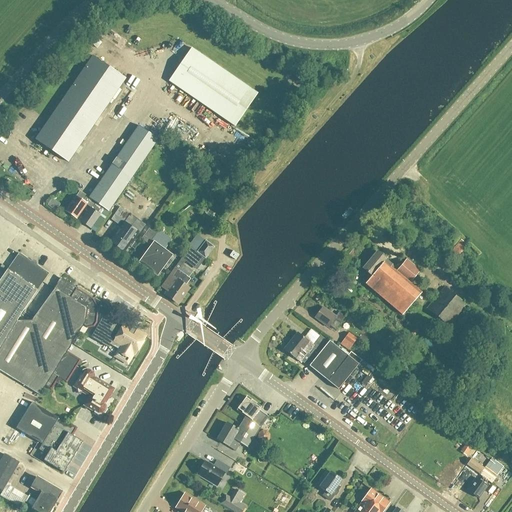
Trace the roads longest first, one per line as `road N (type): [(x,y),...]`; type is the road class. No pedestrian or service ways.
road 1 (tertiary): [(239,360),(511,46)]
road 2 (unclassified): [(179,0),(324,47),(386,35),(430,0)]
road 3 (tertiary): [(454,511),(239,360)]
road 4 (track): [(223,231),(350,80),(360,43)]
road 5 (tertiary): [(66,511),(179,319)]
road 6 (tertiary): [(179,319),(0,194)]
road 7 (unclassified): [(142,511),(239,360)]
road 8 (unclassified): [(0,104),(94,6),(118,0)]
